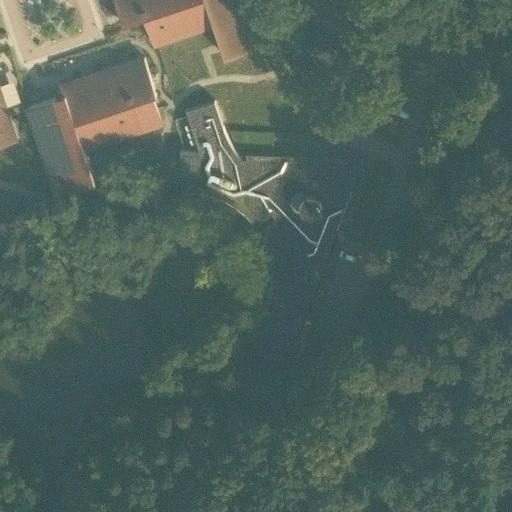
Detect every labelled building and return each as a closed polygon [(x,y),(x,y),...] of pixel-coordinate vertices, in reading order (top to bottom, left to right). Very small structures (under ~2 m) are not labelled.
[(262,45),(247,0),(115,0),(124,24),(145,17),(154,44),(156,43),(214,24),(215,26),(225,57),(228,57),(262,45)] [(324,43),(321,44),(318,46),(316,49),(315,53),(316,56),(318,59),(321,61),(325,62),(328,61),(331,59),(334,56),(334,53),(324,43)] [(157,94),(145,58),(145,57),(60,86),(64,95),(65,98),(57,101),(56,97),(30,106),(59,194),(61,194),(96,182),(85,150),(85,148),(145,128),(136,102),(157,94)] [(0,146),(16,141),(0,93),(0,146)] [(227,134),(224,126),(216,101),(187,110),(200,151),(181,150),(181,160),(183,190),(185,190),(197,191),(198,191),(211,193),(212,194),(223,198),(225,198),(235,205),(236,205),(246,213),(247,214),(255,224),(256,225),(273,213),(277,220),(260,230),(260,232),(266,243),(266,244),(270,256),(270,257),(272,270),(272,271),(271,283),(271,285),(268,297),(264,310),(263,311),(257,322),(256,323),(248,332),(247,333),(283,369),(284,370),(319,276),(316,270),(317,266),(322,268),(352,188),(364,158),(246,153),(246,158),(242,158),(236,150),(231,143),(227,134)]
